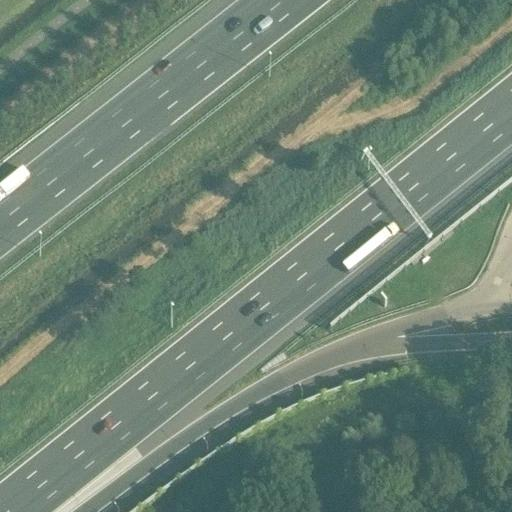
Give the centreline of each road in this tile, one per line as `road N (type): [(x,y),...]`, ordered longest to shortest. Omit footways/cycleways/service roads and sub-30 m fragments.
road 1 (motorway): [(8,511),(511,108)]
road 2 (motorway): [(283,0),(0,222)]
road 3 (motorway): [(70,511),(282,379)]
